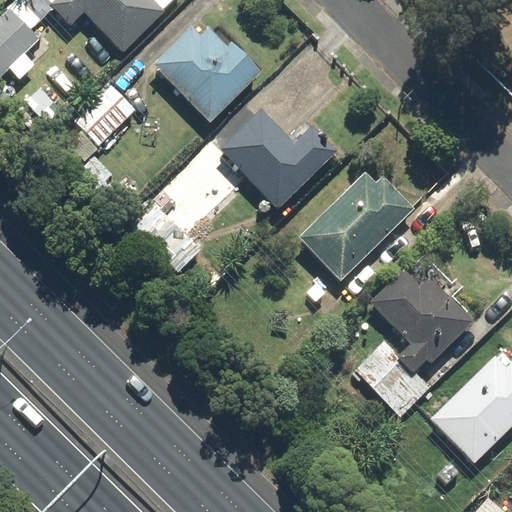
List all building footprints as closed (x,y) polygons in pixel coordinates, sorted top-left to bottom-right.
[(56,0),(44,13),(64,33),(76,21),(116,60),(157,19),(138,0),(56,0)] [(0,78),(33,46),(3,16),(0,19),(0,78)] [(184,36),(146,73),(202,131),(253,82),(223,51),(219,55),(200,36),(192,44),(184,36)] [(69,127),(93,152),(129,118),(105,93),(69,127)] [(213,157),(270,216),(330,159),(306,134),(288,151),(255,117),(213,157)] [(291,245),(333,289),(407,218),(375,185),(368,192),(357,182),(291,245)] [(407,268),(364,310),(404,351),(393,362),(409,378),(419,367),(423,372),(467,329),(407,268)] [(349,376),(394,422),(423,394),(378,348),(349,376)] [(488,365),(423,428),(466,472),(511,427),(511,375),(504,368),(498,374),(488,365)]
